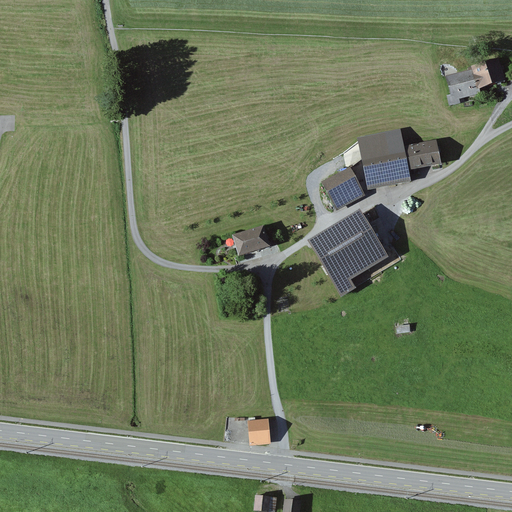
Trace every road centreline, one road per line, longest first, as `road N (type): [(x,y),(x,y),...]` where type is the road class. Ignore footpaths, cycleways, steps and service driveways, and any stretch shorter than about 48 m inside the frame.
road 1 (unclassified): [(283,464),(263,265),(174,267),(140,244),(108,0)]
road 2 (secondary): [(283,464),(0,430)]
road 3 (secondary): [(511,491),(283,464)]
